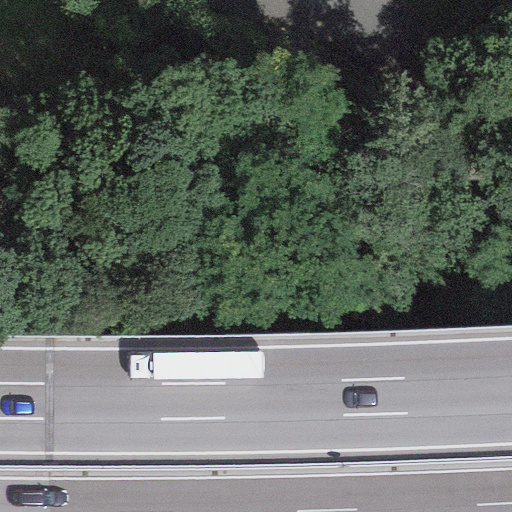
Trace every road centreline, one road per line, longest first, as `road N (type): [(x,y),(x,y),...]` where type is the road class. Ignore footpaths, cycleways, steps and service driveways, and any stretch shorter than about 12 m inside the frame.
road 1 (unclassified): [(314,0),(346,21),(374,72),(418,460),(438,511)]
road 2 (motorway): [(511,393),(0,402)]
road 3 (motorway): [(216,511),(511,502)]
